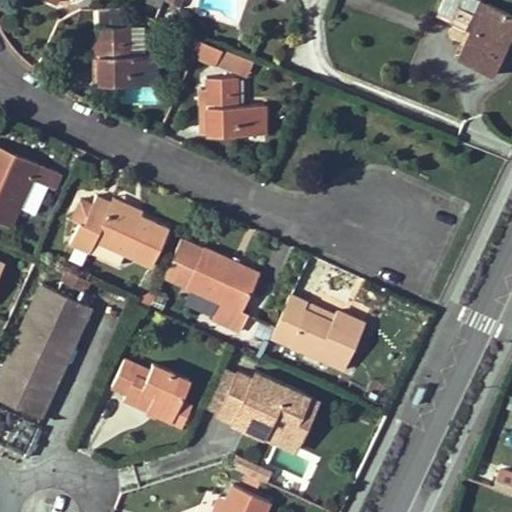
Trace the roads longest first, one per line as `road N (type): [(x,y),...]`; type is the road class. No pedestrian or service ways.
road 1 (residential): [(0,72),(282,218),(390,238)]
road 2 (secondary): [(401,511),(511,256)]
